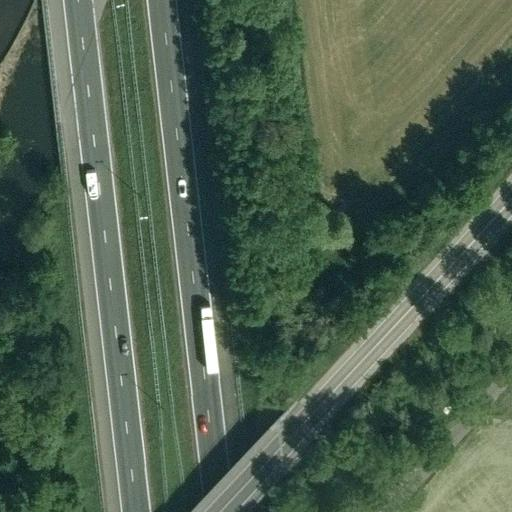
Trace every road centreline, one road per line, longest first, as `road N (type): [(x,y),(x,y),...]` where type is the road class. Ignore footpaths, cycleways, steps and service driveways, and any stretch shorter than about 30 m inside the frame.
road 1 (motorway): [(220,511),(162,0)]
road 2 (motorway): [(75,0),(133,511)]
road 3 (tertiary): [(221,511),(511,198)]
road 4 (unclassified): [(379,511),(511,362)]
